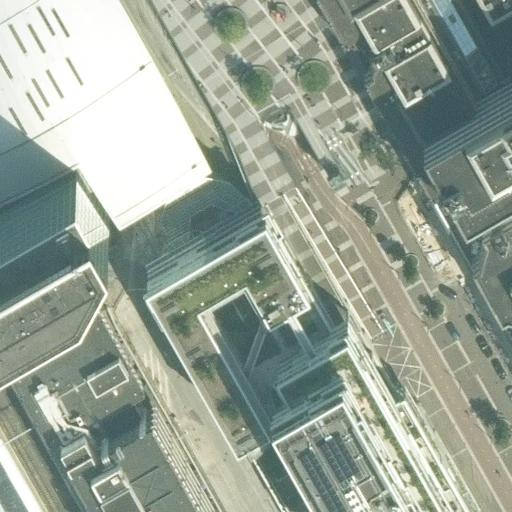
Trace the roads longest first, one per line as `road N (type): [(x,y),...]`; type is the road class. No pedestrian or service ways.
road 1 (unclassified): [(404,316),(511,502)]
road 2 (unclassified): [(511,399),(456,304),(436,297),(404,316)]
